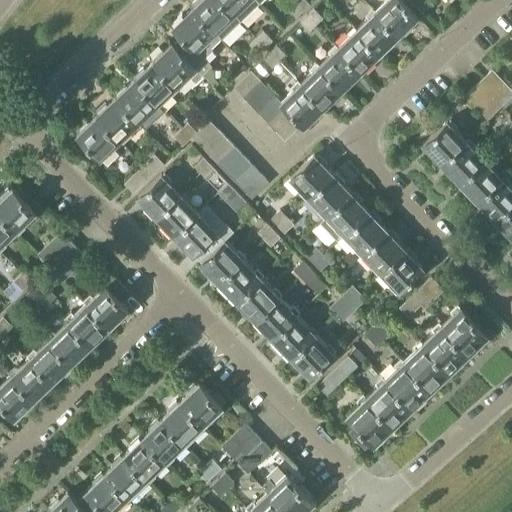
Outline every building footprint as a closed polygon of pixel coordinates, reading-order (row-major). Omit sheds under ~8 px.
[(241,20),(221,0),(197,0),(191,6),(222,38),(241,20)] [(257,0),(221,0),(241,20),(260,2),(257,0)] [(302,9),(293,0),(286,7),(295,16),(302,9)] [(307,0),(293,0),(302,9),(309,2),(307,0)] [(403,0),(384,0),(375,9),(399,33),(417,15),(403,0)] [(431,3),(428,0),(410,0),(421,11),(431,3)] [(222,38),(191,6),(172,24),(182,34),(173,42),(195,65),(204,56),(205,57),(214,49),(212,47),(222,38)] [(306,13),(316,23),(323,16),(313,7),(306,13)] [(399,33),(375,9),(357,27),(380,51),(399,33)] [(316,23),(306,13),(299,20),(310,30),(316,23)] [(380,51),(357,27),(338,45),(361,69),(380,51)] [(263,29),(256,36),(265,45),(272,38),(263,29)] [(265,45),(256,36),(249,43),(258,52),(265,45)] [(172,41),(153,59),(176,84),(187,73),(194,80),(212,64),(205,57),(204,56),(195,65),(173,42),(172,41)] [(269,50),(279,60),(286,53),(276,43),(269,50)] [(361,69),(338,45),(319,63),(342,87),(361,69)] [(279,60),(269,50),(262,57),(272,66),(279,60)] [(176,84),(153,59),(134,77),(157,102),(176,84)] [(319,63),(300,81),(323,105),(342,87),(319,63)] [(243,94),(260,77),(251,68),(234,85),(243,94)] [(511,89),(492,68),(484,76),(506,100),(511,94),(511,89)] [(484,76),(475,84),(498,108),(506,100),(484,76)] [(134,77),(115,95),(138,120),(157,102),(134,77)] [(269,86),(260,77),(243,94),(251,103),(269,86)] [(323,105),(300,81),(282,99),(285,103),(294,112),(302,121),(305,123),(323,105)] [(498,108),(475,84),(465,94),(487,118),(498,108)] [(277,94),(269,86),(251,103),(259,111),(277,94)] [(277,94),(259,111),(268,120),(285,103),(282,99),(277,94)] [(115,95),(96,114),(119,138),(138,120),(115,95)] [(285,103),(268,120),(277,129),(294,112),(285,103)] [(294,112),(277,129),(285,138),(302,121),(294,112)] [(119,138),(96,114),(77,132),(100,156),(119,138)] [(210,118),(196,130),(193,134),(202,143),(219,127),(210,118)] [(442,161),(466,138),(447,119),(423,142),(442,161)] [(507,135),(511,130),(511,120),(511,119),(500,128),(507,135)] [(188,121),(181,127),(190,137),(193,134),(196,130),(188,121)] [(190,137),(181,127),(173,135),(182,144),(190,137)] [(219,127),(202,143),(210,152),(227,136),(219,127)] [(227,136),(210,152),(216,158),(216,159),(218,161),(235,145),(233,142),(227,136)] [(466,138),(442,161),(459,180),(484,157),(466,138)] [(235,145),(218,161),(227,170),(244,154),(235,145)] [(309,194),(333,171),(315,152),(291,175),(309,194)] [(148,159),(157,168),(163,162),(154,153),(148,159)] [(252,162),(244,154),(227,170),(235,178),(252,162)] [(200,172),(210,162),(203,155),(194,165),(200,172)] [(484,157),(459,180),(477,199),(502,176),(484,157)] [(157,168),(148,159),(124,182),(133,191),(157,168)] [(217,169),(210,162),(200,172),(207,178),(217,169)] [(260,171),(252,162),(235,178),(236,180),(243,188),(260,171)] [(268,180),(260,171),(243,188),(251,196),(268,180)] [(333,171),(309,194),(327,213),(351,190),(333,171)] [(155,214),(180,190),(162,172),(137,195),(155,214)] [(511,201),(511,186),(502,176),(477,199),(495,217),(511,201)] [(237,191),(228,181),(218,191),(227,201),(237,191)] [(11,186),(0,196),(0,212),(16,229),(34,211),(11,186)] [(197,209),(180,190),(155,214),(173,232),(197,209)] [(351,190),(327,213),(320,220),(338,239),(345,232),(369,209),(351,190)] [(511,201),(495,217),(511,234),(511,201)] [(277,224),(287,215),(280,208),(271,217),(277,224)] [(217,229),(197,209),(173,232),(192,252),(193,251),(201,259),(224,238),(216,230),(217,229)] [(387,227),(369,209),(345,232),(363,250),(387,227)] [(0,212),(0,243),(16,229),(0,212)] [(287,215),(277,224),(284,232),(294,223),(287,215)] [(264,237),(273,229),(266,221),(257,230),(264,237)] [(387,227),(363,250),(380,269),(404,246),(387,227)] [(53,255),(69,238),(61,229),(37,252),(51,266),(58,259),(53,255)] [(280,236),(273,229),(264,237),(270,245),(280,236)] [(224,237),(224,238),(201,259),(200,261),(218,280),(243,256),(224,237)] [(78,247),(69,238),(53,255),(58,259),(62,263),(78,247)] [(313,262),(323,253),(316,246),(306,254),(313,262)] [(423,265),(404,246),(380,269),(399,288),(423,265)] [(58,259),(51,266),(63,279),(87,256),(78,247),(62,263),(58,259)] [(323,253),(313,262),(320,269),(329,260),(323,253)] [(261,275),(243,256),(218,280),(236,299),(261,275)] [(300,275),(309,266),(303,259),(293,268),(300,275)] [(21,273),(29,282),(37,275),(29,266),(21,273)] [(316,273),(309,266),(300,275),(306,282),(316,273)] [(29,282),(21,273),(14,279),(22,288),(29,282)] [(279,294),(261,275),(236,299),(255,318),(279,294)] [(406,299),(415,308),(421,302),(424,306),(443,288),(431,275),(406,299)] [(33,286),(43,295),(50,289),(40,279),(33,286)] [(104,283),(85,301),(108,326),(127,307),(104,283)] [(346,300),(358,289),(352,283),(341,294),(346,300)] [(43,295),(33,286),(27,292),(36,302),(43,295)] [(366,297),(358,289),(346,300),(354,308),(366,297)] [(279,294),(255,318),(273,337),(297,313),(279,294)] [(346,300),(341,294),(329,305),(334,311),(346,300)] [(415,308),(406,299),(399,306),(408,315),(415,308)] [(354,308),(346,300),(334,311),(342,319),(354,308)] [(85,301),(66,319),(89,344),(108,326),(85,301)] [(441,323),(468,352),(487,333),(460,305),(441,323)] [(297,313),(273,337),(291,356),(316,332),(297,313)] [(3,315),(0,317),(0,326),(5,331),(12,325),(3,315)] [(377,318),(370,325),(383,339),(390,332),(377,318)] [(89,344),(66,319),(47,337),(70,362),(89,344)] [(468,352),(441,323),(422,341),(449,370),(468,352)] [(383,339),(370,325),(362,332),(376,346),(383,339)] [(338,355),(316,332),(291,356),(309,374),(323,361),(328,365),(338,355)] [(70,362),(47,337),(28,356),(52,380),(70,362)] [(422,341),(403,359),(430,388),(449,370),(422,341)] [(340,361),(350,371),(357,363),(348,354),(340,361)] [(52,380),(28,356),(9,374),(33,398),(52,380)] [(403,359),(384,377),(412,406),(430,388),(403,359)] [(350,371),(340,361),(317,384),(327,393),(350,371)] [(33,398),(9,374),(0,382),(0,410),(4,407),(14,417),(33,398)] [(412,406),(384,377),(365,396),(393,424),(412,406)] [(198,381),(179,399),(202,423),(221,405),(198,381)] [(393,424),(365,396),(346,414),(355,423),(349,430),(364,446),(371,439),(374,442),(393,424)] [(202,423),(179,399),(160,417),(183,441),(202,423)] [(183,441),(160,417),(141,435),(164,460),(183,441)] [(245,421),(228,437),(237,446),(254,430),(245,421)] [(254,430),(237,446),(241,450),(245,455),(262,439),(254,430)] [(164,460),(141,435),(122,453),(145,478),(164,460)] [(237,446),(228,437),(222,443),(235,457),(241,450),(237,446)] [(241,450),(235,457),(248,470),(271,448),(262,439),(245,455),(241,450)] [(145,478),(122,453),(103,472),(126,496),(145,478)] [(205,464),(214,474),(221,467),(212,457),(205,464)] [(214,474),(205,464),(198,470),(207,480),(214,474)] [(224,471),(218,478),(227,487),(233,481),(224,471)] [(86,490),(76,499),(87,511),(109,511),(126,496),(103,472),(85,489),(86,490)] [(267,490),(287,511),(301,511),(313,501),(285,472),(267,490)] [(227,487),(218,478),(211,484),(220,493),(227,487)] [(67,490),(48,508),(52,511),(87,511),(76,499),(67,490)] [(287,511),(267,490),(248,508),(251,511),(287,511)] [(174,494),(167,500),(177,510),(183,504),(174,494)] [(173,511),(177,510),(167,500),(160,507),(165,511),(173,511)]
